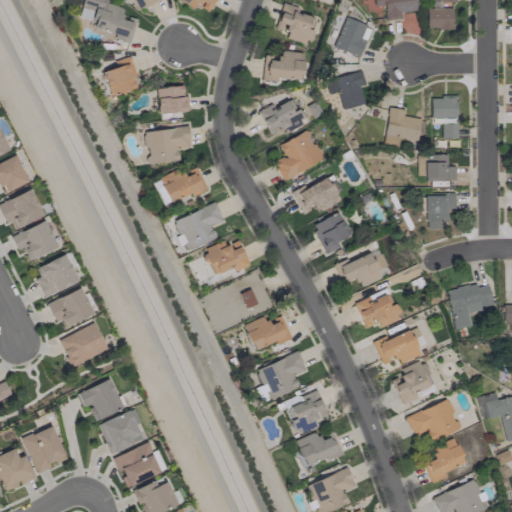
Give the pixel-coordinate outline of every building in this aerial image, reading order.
[(80,0),(76,17),(92,21),(90,27),(112,33),(111,38),(127,42),(133,20),(119,16),(122,7),(103,2),(103,0),(80,0)] [(128,0),(135,11),(154,0),(128,0)] [(178,0),(192,8),(194,4),(206,11),(212,0),(178,0)] [(383,19),(399,18),(399,11),(415,10),(414,0),(371,0),(372,5),(382,5),(383,19)] [(453,0),(437,0),(438,1),(426,1),(426,28),(450,28),(450,1),(454,1),(453,0)] [(272,28),(285,31),(284,37),(308,43),(311,30),(305,29),(308,15),(295,12),(296,6),(279,2),(272,28)] [(343,16),(330,46),(356,57),(368,27),(343,16)] [(259,79),(274,81),(274,77),(298,79),(301,52),(274,49),(273,55),(262,54),(259,79)] [(100,71),(108,95),(133,87),(130,77),(133,75),(127,55),(111,60),(113,66),(100,71)] [(339,108),(361,103),(356,85),(362,84),(358,70),(332,76),(339,108)] [(183,111),(182,86),(154,87),(155,112),(183,111)] [(439,137),(454,138),(454,96),(428,96),(428,117),(439,117),(439,137)] [(255,110),(269,137),(301,120),(295,108),(291,110),(286,99),(271,107),(269,103),(255,110)] [(416,117),(400,115),(401,108),(384,106),(380,143),(394,145),(395,138),(414,140),(416,117)] [(140,130),(143,163),(176,160),(175,147),(187,146),(185,126),(140,130)] [(276,144),(282,156),(271,162),(280,179),(320,158),(304,129),(276,144)] [(444,153),(422,154),(423,180),(452,179),(452,165),(444,165),(444,153)] [(0,160),(0,191),(0,193),(25,181),(12,154),(0,160)] [(168,203),(203,188),(195,167),(180,174),(177,168),(157,176),(168,203)] [(300,213),(311,208),(313,212),(336,200),(323,175),(289,192),(300,213)] [(150,182),(161,205),(167,201),(156,179),(150,182)] [(11,229),(40,214),(27,188),(0,201),(0,216),(3,223),(7,222),(11,229)] [(452,192),(422,193),(422,228),(438,228),(438,220),(445,220),(445,208),(452,208),(452,192)] [(169,220),(182,250),(213,237),(207,225),(219,220),(212,202),(169,220)] [(334,240),(347,234),(336,211),(309,224),(322,254),(337,247),(334,240)] [(14,250),(21,247),(27,259),(54,246),(41,219),(7,236),(14,250)] [(200,248),(210,274),(229,267),(230,270),(245,265),(236,240),(223,245),(221,240),(200,248)] [(383,265),(376,248),(346,261),(344,258),(330,263),(338,282),(353,276),(357,286),(378,278),(374,269),(383,265)] [(41,297),(75,280),(61,253),(33,267),(36,275),(32,277),(41,297)] [(511,280),(511,281),(511,304),(500,304),(500,319),(511,319),(511,280)] [(442,289),(451,328),(467,325),(464,310),(490,304),(485,284),(474,286),(474,283),(442,289)] [(90,314),(78,287),(43,302),(52,322),(58,319),(62,326),(90,314)] [(362,327),(375,321),(377,326),(398,317),(392,303),(386,306),(381,295),(367,301),(365,296),(351,302),(362,327)] [(251,349),(272,340),(274,344),(288,338),(279,316),(264,322),(261,315),(240,324),(251,349)] [(67,366),(104,349),(91,322),(55,338),(67,366)] [(378,364),(391,359),(393,364),(416,355),(407,329),(384,338),(383,335),(370,340),(378,364)] [(302,369),(295,351),(252,368),(260,388),(262,388),(267,398),(295,387),(290,374),(302,369)] [(400,404),(414,397),(412,392),(430,384),(419,360),(402,368),(403,372),(388,379),(400,404)] [(79,406),(85,404),(91,419),(120,408),(108,377),(73,391),(79,406)] [(0,398),(8,395),(2,380),(0,380),(0,398)] [(314,425),(312,419),(324,413),(312,388),(280,403),(295,434),(314,425)] [(473,396),(478,418),(496,415),(502,440),(511,438),(511,394),(493,399),(492,392),(473,396)] [(402,415),(410,435),(424,430),(428,440),(456,428),(444,399),(402,415)] [(130,409),(95,422),(106,452),(141,440),(130,409)] [(63,457),(48,424),(18,438),(34,473),(47,467),(46,465),(63,457)] [(292,439),(302,466),(338,453),(331,431),(316,437),(314,431),(292,439)] [(443,475),(442,471),(462,462),(451,437),(429,447),(434,457),(420,463),(428,481),(443,475)] [(157,473),(144,442),(110,456),(122,486),(157,473)] [(21,454),(15,457),(11,448),(0,452),(0,486),(2,491),(32,478),(21,454)] [(305,483),(316,511),(322,511),(345,503),(340,490),(352,485),(344,467),(305,483)] [(429,495),(435,511),(445,511),(451,510),(451,511),(475,511),(485,508),(473,478),(429,495)] [(165,481),(153,485),(151,481),(130,489),(138,511),(156,511),(174,506),(165,481)]
